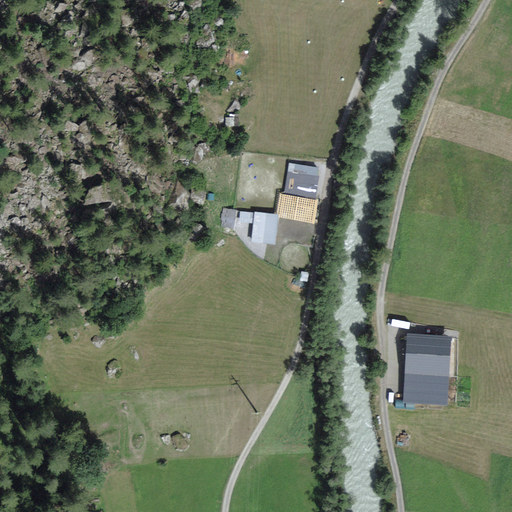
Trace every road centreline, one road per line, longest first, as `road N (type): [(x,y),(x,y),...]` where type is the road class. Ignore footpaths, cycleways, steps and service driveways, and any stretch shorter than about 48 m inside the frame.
road 1 (track): [(403,0),(370,50),(347,108),(300,343),(281,395),(233,474),(224,511)]
road 2 (track): [(400,511),(379,361),(381,289),(428,105),(486,0)]
